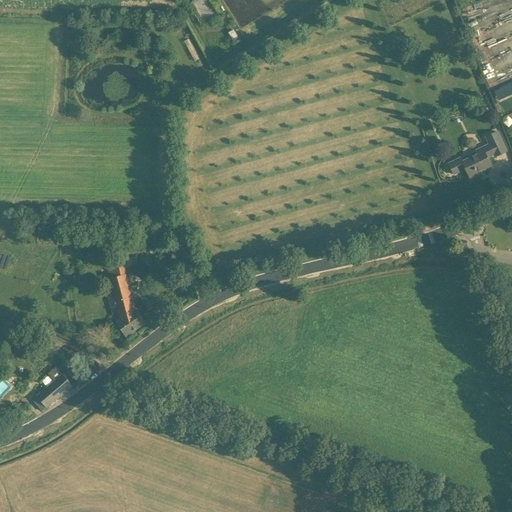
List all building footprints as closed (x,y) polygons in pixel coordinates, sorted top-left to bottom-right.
[(234,29),(229,33),(236,44),(242,41),(234,29)] [(511,83),(499,90),(503,97),(511,93),(511,83)] [(507,151),(502,142),(497,131),(485,137),(488,144),(475,149),(477,153),(462,160),(461,157),(449,163),(454,174),(466,169),(470,178),(480,173),(480,171),(491,165),(487,157),(494,154),(495,157),(507,151)] [(58,244),(73,245),(74,235),(58,234),(58,244)] [(452,246),(446,249),(449,255),(455,253),(452,246)] [(126,337),(146,323),(135,307),(126,274),(108,278),(119,319),(116,321),(126,337)] [(167,312),(162,304),(156,308),(161,316),(167,312)] [(26,329),(19,326),(12,340),(19,344),(26,329)] [(15,332),(10,329),(4,339),(10,342),(15,332)] [(16,350),(21,355),(28,348),(22,343),(16,350)] [(33,401),(43,410),(47,407),(73,385),(63,374),(56,366),(48,373),(54,381),(38,396),(33,401)]
